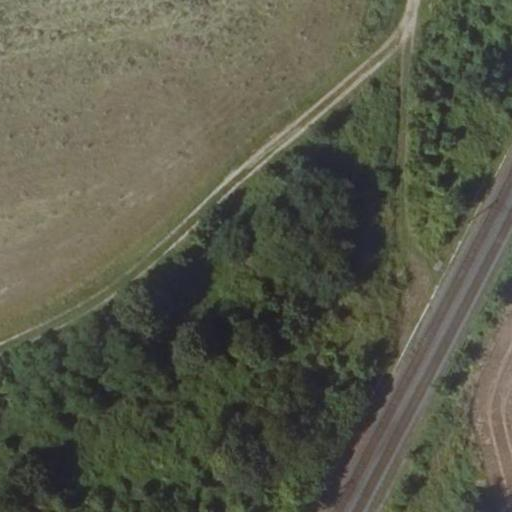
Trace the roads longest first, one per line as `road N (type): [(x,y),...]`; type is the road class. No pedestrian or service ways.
road 1 (track): [(411,15),(354,82),(123,290),(0,348)]
road 2 (track): [(398,287),(396,190),(412,0)]
